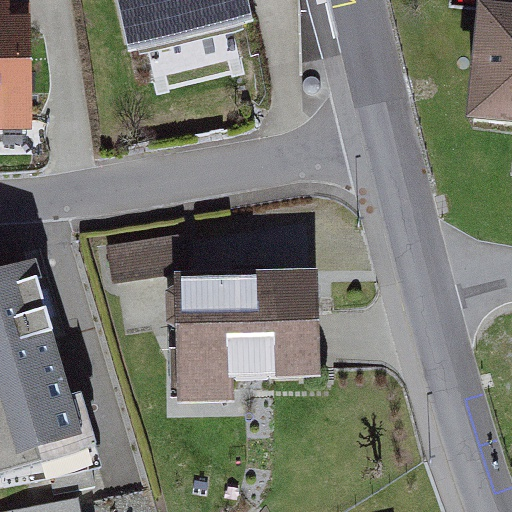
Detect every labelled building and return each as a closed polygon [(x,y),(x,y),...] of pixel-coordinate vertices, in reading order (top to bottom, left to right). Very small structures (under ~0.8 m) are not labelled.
[(27,0),(0,0),(0,138),(50,137),(46,18),(28,18),(27,9),(0,10),(0,1),(28,1),(27,0)] [(257,0),(125,0),(137,58),(264,33),(257,0)] [(511,4),(504,4),(493,125),(511,126),(511,4)] [(110,240),(114,274),(179,266),(174,232),(110,240)] [(333,262),(182,268),(188,415),(245,413),(244,388),(338,385),(333,262)] [(53,265),(0,280),(0,481),(61,464),(57,453),(103,440),(53,265)]
